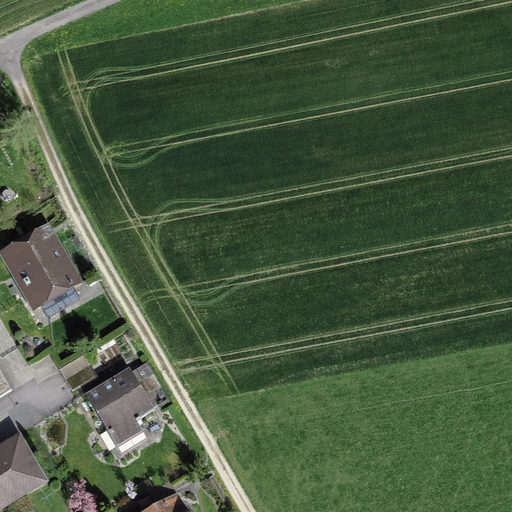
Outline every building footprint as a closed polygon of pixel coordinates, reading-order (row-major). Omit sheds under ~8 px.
[(0,129),(0,149),(9,145),(0,129)] [(54,229),(3,258),(44,328),(95,299),(54,229)] [(137,368),(86,397),(124,461),(155,443),(143,423),(162,412),(137,368)] [(24,435),(0,449),(0,511),(10,511),(54,487),(24,435)] [(192,511),(182,494),(150,511),(192,511)]
